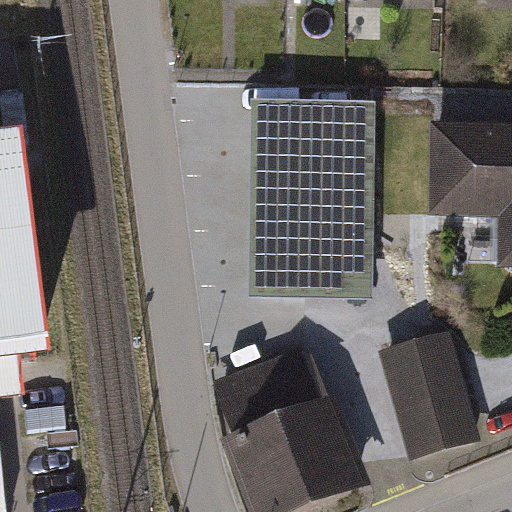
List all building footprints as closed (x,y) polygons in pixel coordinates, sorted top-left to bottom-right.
[(373,110),(249,108),(247,304),(370,306),(373,110)] [(511,133),(431,133),(431,224),(494,224),(494,273),(511,273),(511,133)] [(19,159),(0,161),(0,360),(42,356),(19,159)] [(454,338),(380,357),(407,466),(482,448),(454,338)] [(302,352),(211,384),(256,511),(312,511),(372,491),(339,400),(321,406),(302,352)]
